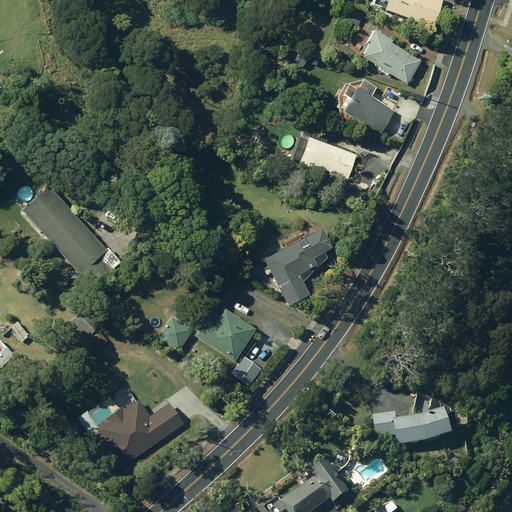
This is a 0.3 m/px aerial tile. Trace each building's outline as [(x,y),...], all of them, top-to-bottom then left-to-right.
[(385,0),(383,9),(432,26),(440,0),(385,0)] [(347,22),(357,26),(361,18),(351,13),(347,22)] [(359,56),(406,84),(420,60),(389,43),(390,40),(372,29),(364,42),(366,43),(359,56)] [(296,53),(291,61),(304,68),(309,60),(296,53)] [(378,135),(393,110),(354,87),(339,111),(378,135)] [(296,164),(346,181),(355,155),(305,137),(296,164)] [(68,277),(86,297),(96,288),(93,285),(120,262),(107,247),(104,249),(46,185),(19,209),(75,271),(68,277)] [(276,286),(285,281),(316,265),(312,258),(330,247),(320,228),(262,259),(276,286)] [(87,335),(99,347),(106,340),(94,328),(98,324),(82,307),(66,323),(82,339),(87,335)] [(191,335),(232,362),(254,329),(222,309),(211,326),(201,320),(191,335)] [(112,336),(119,324),(105,315),(98,327),(112,336)] [(156,337),(178,351),(191,329),(169,316),(156,337)] [(30,335),(18,322),(9,330),(21,343),(30,335)] [(0,341),(0,366),(12,356),(0,341)] [(231,373),(248,385),(260,369),(242,357),(231,373)] [(433,376),(413,368),(408,382),(428,390),(433,376)] [(115,470),(182,424),(167,403),(148,416),(136,399),(122,409),(121,407),(104,418),(106,421),(93,429),(103,444),(99,447),(115,470)] [(352,424),(357,414),(349,409),(343,419),(352,424)] [(394,436),(396,447),(426,443),(451,436),(443,410),(422,416),(395,420),(395,412),(372,415),(374,438),(394,436)] [(359,447),(352,446),(350,452),(357,454),(359,447)] [(336,511),(352,501),(326,464),(301,482),(304,485),(282,502),(276,493),(255,508),(257,511),(336,511)] [(241,511),(233,501),(218,511),(241,511)] [(374,511),(392,511),(397,509),(392,502),(385,508),(383,505),(374,511)]
